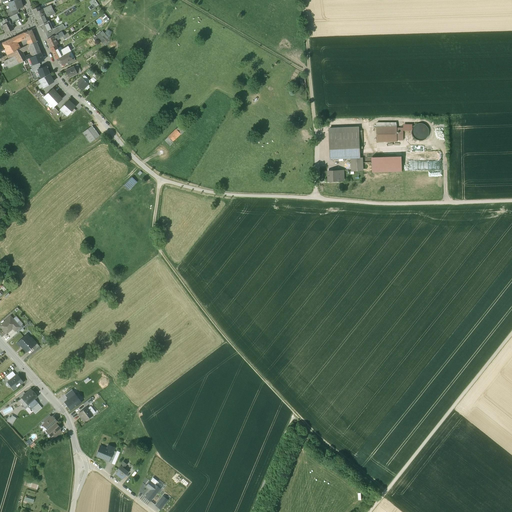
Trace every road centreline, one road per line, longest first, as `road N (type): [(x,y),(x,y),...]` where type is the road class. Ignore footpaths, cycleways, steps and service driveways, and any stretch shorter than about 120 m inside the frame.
road 1 (track): [(316,199),(159,181),(152,237),(292,412),(387,491)]
road 2 (track): [(370,511),(511,334)]
road 3 (residential): [(31,24),(62,83),(159,181)]
road 4 (track): [(511,200),(316,199)]
road 5 (track): [(181,0),(310,73)]
road 6 (tertiary): [(0,341),(64,412),(75,448)]
